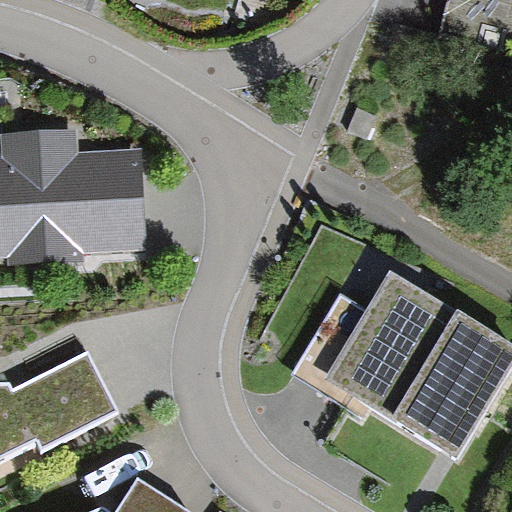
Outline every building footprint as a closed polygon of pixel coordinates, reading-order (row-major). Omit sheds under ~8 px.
[(511,0),(452,0),(442,47),(511,63),(511,0)] [(143,252),(138,159),(30,165),(28,137),(0,138),(0,299),(36,298),(35,281),(66,279),(65,256),(143,252)] [(460,482),(511,394),(511,356),(387,283),(369,312),(338,294),(281,390),(371,443),(377,433),(460,482)] [(0,474),(115,425),(82,369),(7,397),(0,396),(0,474)] [(156,511),(124,494),(114,511),(156,511)]
